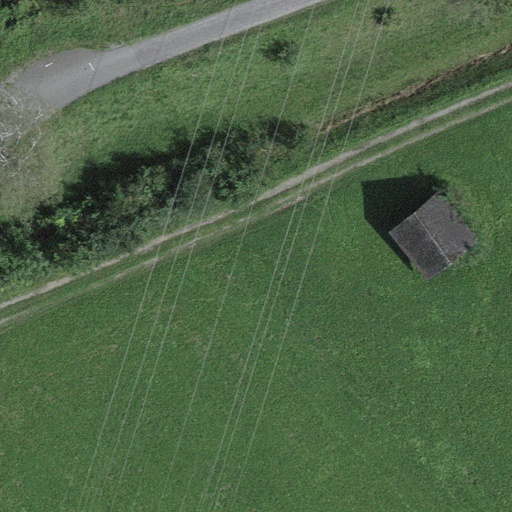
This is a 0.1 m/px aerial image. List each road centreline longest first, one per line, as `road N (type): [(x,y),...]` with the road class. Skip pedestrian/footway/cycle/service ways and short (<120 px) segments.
road 1 (track): [(0,311),(511,92)]
road 2 (track): [(299,0),(0,120)]
